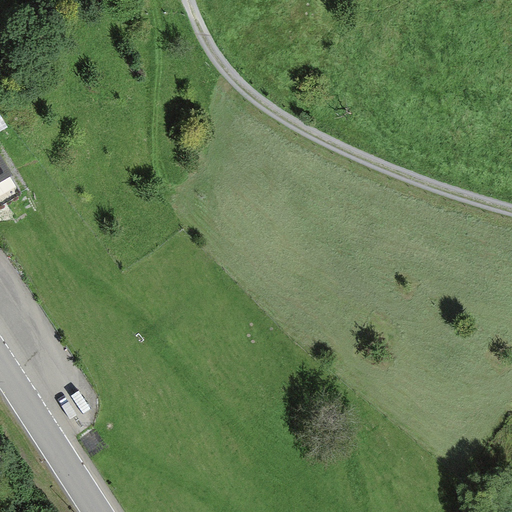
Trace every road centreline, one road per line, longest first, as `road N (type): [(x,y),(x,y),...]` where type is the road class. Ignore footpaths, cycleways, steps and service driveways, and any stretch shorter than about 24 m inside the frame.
road 1 (track): [(511,210),(375,165),(267,107),(230,75),(189,0)]
road 2 (tertiary): [(0,363),(96,511)]
